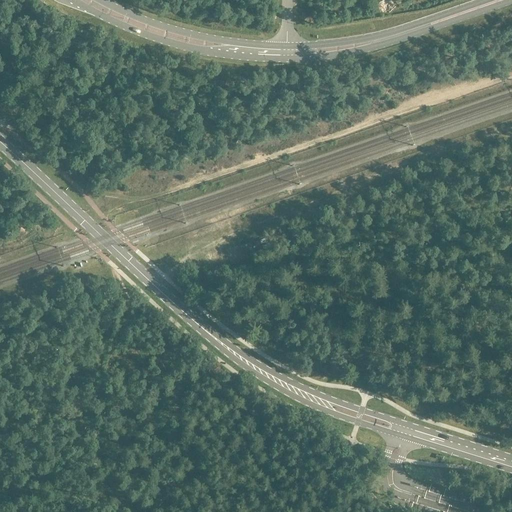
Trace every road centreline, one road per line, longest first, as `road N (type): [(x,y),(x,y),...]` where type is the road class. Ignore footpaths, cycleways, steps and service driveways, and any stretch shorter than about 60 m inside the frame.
road 1 (track): [(136,199),(511,75)]
road 2 (track): [(175,265),(511,126)]
road 3 (primary): [(206,332),(294,397),(511,470)]
road 4 (primary): [(511,458),(314,393),(206,332)]
road 5 (track): [(194,255),(232,268),(351,260),(484,290)]
road 6 (primary): [(0,142),(206,332)]
road 7 (primary): [(70,0),(168,43),(286,59)]
road 8 (primary): [(286,45),(176,30),(99,0)]
road 9 (primary): [(286,59),(372,47),(429,24)]
road 10 (primary): [(429,24),(286,45)]
road 11 (track): [(125,278),(61,283),(0,304)]
